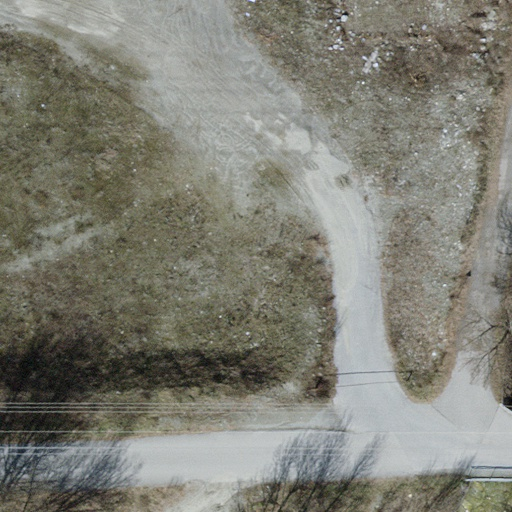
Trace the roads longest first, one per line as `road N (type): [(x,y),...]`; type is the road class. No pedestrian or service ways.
road 1 (track): [(511,446),(402,443),(0,468)]
road 2 (track): [(502,0),(402,443)]
